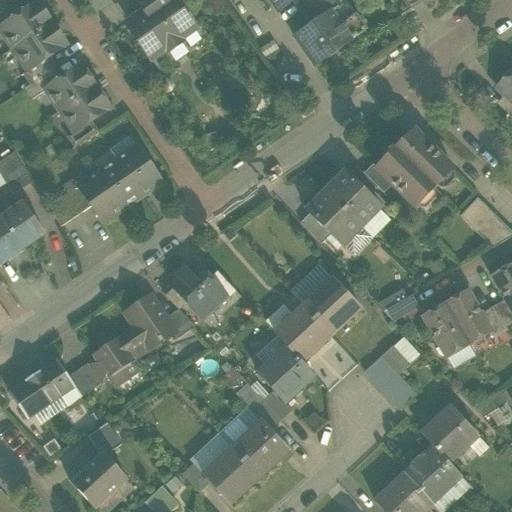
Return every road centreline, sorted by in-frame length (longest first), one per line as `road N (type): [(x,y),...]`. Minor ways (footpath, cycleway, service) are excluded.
road 1 (residential): [(209,210),(62,0)]
road 2 (residential): [(0,354),(209,210)]
road 3 (residential): [(209,210),(411,72)]
road 4 (residential): [(411,72),(511,171)]
road 5 (residential): [(286,511),(382,423)]
